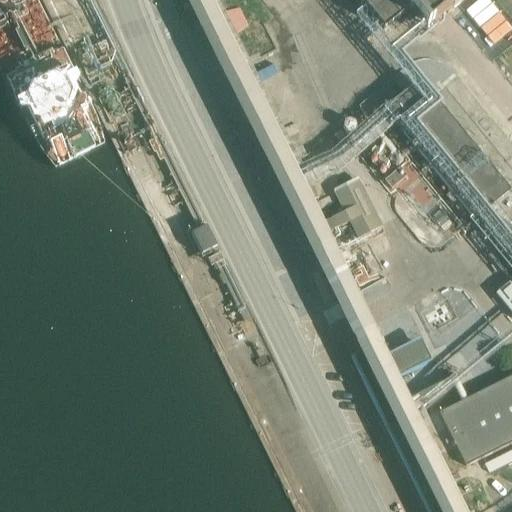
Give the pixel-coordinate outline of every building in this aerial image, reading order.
[(357,0),(385,33),(388,29),(402,19),(410,12),(422,27),(427,33),(434,26),(446,17),(450,14),(466,0),(357,0)] [(228,9),(235,32),(251,26),(243,4),(228,9)] [(387,112),(476,221),(509,194),(420,85),(387,112)] [(350,224),(359,242),(382,230),(358,182),(335,194),(345,215),(326,224),(331,234),(350,224)] [(511,282),(496,296),(511,315),(511,282)] [(476,367),(501,345),(493,337),(469,359),(476,367)] [(360,356),(350,361),(424,511),(455,511),(451,503),(447,496),(423,450),(420,443),(403,410),(400,404),(396,397),(387,379),(393,376),(395,380),(427,364),(416,343),(384,358),(389,368),(383,371),(378,362),(374,355),(372,350),(360,356)] [(511,376),(465,401),(459,404),(437,416),(464,468),(511,443),(511,376)]
